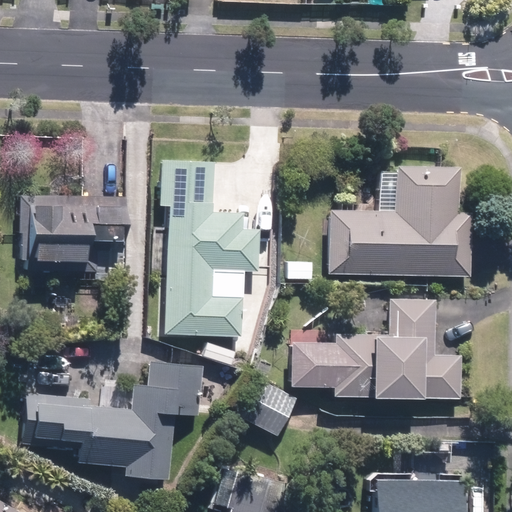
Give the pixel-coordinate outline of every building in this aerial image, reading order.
[(170,203),(165,331),(241,334),(243,295),(210,294),(211,269),(257,271),(259,227),(241,227),(242,210),(213,209),(215,158),(160,156),(158,203),(170,203)] [(328,206),(327,271),(471,274),(472,209),(459,209),(460,162),(396,160),(395,208),(328,206)] [(126,194),(21,191),(19,268),(89,270),(90,235),(125,236),(126,194)] [(312,260),(286,259),(285,277),(311,278),(312,260)] [(291,338),(290,383),(334,384),(333,393),(461,396),(462,353),(435,352),(437,297),(389,295),(389,330),(335,329),(334,338),(291,338)] [(198,411),(203,363),(149,357),(147,381),(135,380),(132,406),(90,401),(91,396),(26,389),(21,441),(78,447),(77,457),(125,462),(124,471),(169,476),(176,409),(198,411)] [(236,412),(276,434),(296,396),(256,375),(236,412)] [(228,511),(282,511),(292,480),(238,466),(227,505),(230,505),(228,511)] [(375,473),(374,511),(464,511),(466,475),(442,475),(442,486),(423,485),(423,474),(375,473)] [(28,511),(0,495),(0,511),(28,511)]
